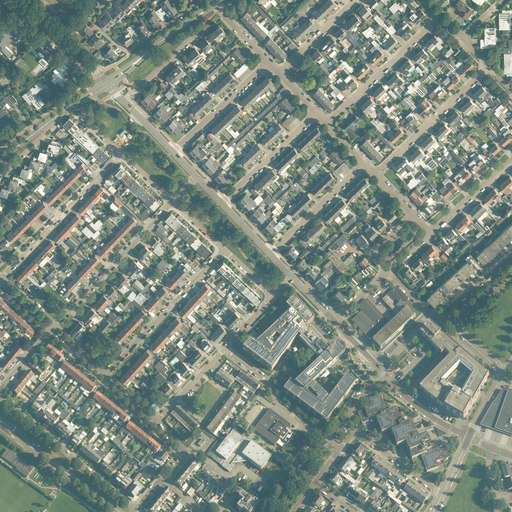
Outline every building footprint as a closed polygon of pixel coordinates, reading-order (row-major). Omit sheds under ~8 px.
[(126,0),(127,0),(124,2),(130,8),(135,4),(130,0),(126,0)] [(163,5),(157,10),(155,11),(157,14),(172,4),(169,0),(163,0),(161,2),(163,5)] [(270,0),(270,1),(277,8),(280,5),(274,0),(270,0)] [(406,0),(405,2),(407,4),(411,9),(421,19),(426,14),(419,8),(416,11),(414,9),(414,6),(410,2),(411,0),(406,0)] [(469,7),(465,4),(461,0),(454,0),(457,3),(454,5),(463,13),(462,14),(467,19),(471,15),(472,13),(473,12),(468,8),(469,7)] [(308,1),(302,7),(305,10),(307,9),(306,7),(310,3),(308,1)] [(125,12),(126,13),(130,8),(124,2),(122,5),(121,4),(119,6),(125,12)] [(321,6),(327,12),(331,8),(326,2),(321,6)] [(395,2),(389,8),(393,13),(395,11),(398,9),(398,8),(400,7),(397,4),(395,2)] [(170,15),(177,10),(172,4),(157,14),(158,15),(162,20),(165,18),(163,15),(168,11),(170,15)] [(117,8),(114,10),(121,17),(126,13),(125,12),(119,6),(118,5),(116,7),(117,8)] [(369,17),(372,14),(364,5),(358,11),(364,17),(367,14),(369,17)] [(321,6),(317,10),(322,16),(327,12),(321,6)] [(305,10),(302,7),(295,12),(298,15),(302,11),(303,12),(305,10)] [(160,22),(156,17),(158,15),(157,14),(155,11),(154,9),(151,11),(152,12),(149,14),(151,16),(147,18),(154,26),(156,24),(157,24),(160,22)] [(407,13),(404,15),(410,21),(412,19),(416,23),(421,19),(411,9),(409,11),(411,13),(409,16),(407,13)] [(500,28),(505,28),(509,28),(509,14),(511,13),(511,9),(503,9),(503,13),(500,13),(500,28)] [(117,22),(121,17),(114,10),(112,13),(111,12),(109,14),(115,20),(116,21),(117,22)] [(313,15),(318,20),(322,16),(317,10),(313,15)] [(374,12),(375,12),(382,20),(383,21),(385,19),(378,11),(376,10),(374,12)] [(246,12),(240,17),(244,21),(250,16),(246,12)] [(374,12),(372,15),(374,17),(373,17),(380,25),(383,22),(383,21),(382,20),(375,12),(374,12)] [(111,25),(112,25),(116,21),(115,20),(109,14),(108,13),(103,17),(105,18),(111,24),(110,24),(111,25)] [(142,23),(136,27),(142,35),(148,30),(144,25),(147,23),(140,14),(136,18),(138,21),(140,20),(142,23)] [(363,23),(355,14),(350,19),(355,25),(358,22),(361,25),(363,23)] [(401,22),(399,24),(401,27),(407,32),(411,28),(407,23),(410,21),(404,15),(402,18),(406,22),(403,24),(401,22)] [(254,20),(250,16),(244,21),(248,26),(254,20)] [(105,18),(102,20),(101,19),(99,22),(106,29),(110,24),(111,24),(105,18)] [(314,24),(309,18),(305,22),(310,28),(314,24)] [(355,31),(352,28),(355,25),(350,19),(345,24),(353,32),(355,31)] [(248,26),(252,30),(258,24),(254,20),(248,26)] [(287,25),(289,23),(287,21),(280,27),(284,30),(286,28),(285,27),(287,25)] [(0,33),(0,38),(5,44),(8,40),(7,39),(10,36),(11,37),(12,37),(17,41),(20,37),(18,35),(20,32),(17,28),(15,30),(13,28),(12,29),(11,28),(11,27),(6,22),(2,26),(7,30),(5,32),(3,30),(0,33)] [(87,27),(88,26),(83,22),(77,28),(83,35),(84,34),(87,37),(92,31),(87,27)] [(310,28),(305,22),(301,26),(306,32),(310,28)] [(388,27),(383,22),(380,25),(376,28),(379,31),(383,26),(390,34),(393,32),(388,27)] [(262,29),(258,24),(252,30),(256,34),(262,29)] [(126,29),(131,34),(134,31),(129,26),(126,29)] [(219,41),(225,36),(223,34),(225,32),(219,26),(211,33),(217,39),(219,41)] [(306,32),(301,26),(296,31),(301,36),(306,32)] [(362,32),(367,38),(367,37),(369,35),(374,31),(369,26),(367,28),(362,32)] [(401,27),(397,31),(402,37),(407,32),(401,27)] [(355,46),(349,51),(351,53),(360,44),(352,36),(347,31),(346,32),(341,28),(335,33),(342,40),(346,36),(355,46)] [(491,47),(495,47),(495,43),(495,28),(486,28),(486,42),(481,42),(481,48),(491,47)] [(261,39),(266,33),(262,29),(256,34),(261,39)] [(292,35),(297,40),(301,36),(296,31),(292,35)] [(126,36),(122,39),(127,45),(134,40),(128,32),(125,34),(126,36)] [(352,36),(360,44),(362,42),(363,41),(364,40),(359,35),(359,36),(356,32),(352,36)] [(97,37),(95,34),(89,40),(98,49),(104,42),(100,38),(98,39),(97,37)] [(430,39),(434,44),(440,49),(443,47),(440,44),(444,40),(439,34),(437,37),(435,35),(430,39)] [(397,41),(391,35),(387,39),(393,46),(397,41)] [(270,37),(264,42),(268,47),(274,41),(270,37)] [(337,47),(339,45),(331,37),(326,41),(334,50),(337,47)] [(376,37),(373,39),(378,44),(380,46),(384,50),(386,48),(388,50),(389,50),(391,49),(391,48),(393,46),(387,39),(385,38),(383,40),(381,43),(376,37)] [(200,44),(204,49),(207,51),(212,46),(205,39),(200,44)] [(425,44),(430,48),(434,44),(430,39),(425,44)] [(274,41),(268,47),(272,51),(278,45),(274,41)] [(326,41),(321,46),(325,50),(329,54),(331,57),(336,52),(334,50),(326,41)] [(44,45),(40,42),(33,49),(36,52),(37,51),(44,57),(42,59),(48,64),(52,59),(49,56),(50,56),(49,55),(51,52),(44,45)] [(272,51),(276,55),(282,50),(278,45),(272,51)] [(10,51),(5,46),(1,49),(6,55),(10,51)] [(93,55),(96,57),(100,53),(102,51),(104,49),(102,46),(93,55)] [(102,51),(111,60),(118,54),(113,49),(111,47),(109,49),(106,47),(102,51)] [(342,49),(348,55),(351,53),(349,51),(345,47),(344,47),(342,49)] [(379,50),(377,47),(372,52),(379,59),(384,54),(380,51),(379,49),(379,50)] [(458,47),(454,51),(452,52),(456,55),(461,51),(458,47)] [(200,54),(195,48),(190,53),(197,61),(202,56),(200,54)] [(231,54),(234,58),(235,59),(241,53),(237,48),(231,54)] [(425,60),(427,58),(424,55),(427,53),(432,59),(434,56),(427,49),(425,51),(423,48),(418,53),(424,59),(424,58),(425,60)] [(447,57),(452,52),(454,51),(451,48),(446,52),(447,53),(445,55),(447,57)] [(217,52),(222,58),(225,55),(222,51),(221,52),(219,50),(217,52)] [(286,54),(283,51),(282,50),(276,55),(281,60),(286,54)] [(317,50),(312,55),(319,62),(325,57),(317,50)] [(370,60),(374,64),(379,59),(372,52),(367,56),(369,59),(370,60)] [(190,64),(192,66),(197,61),(190,53),(185,58),(190,64)] [(241,53),(235,59),(240,64),(246,58),(241,53)] [(413,57),(419,63),(424,59),(418,53),(413,57)] [(210,62),(211,64),(213,62),(206,55),(203,57),(209,63),(210,62)] [(438,61),(441,63),(447,57),(445,55),(441,58),(438,61)] [(333,58),(331,60),(337,67),(339,64),(333,58)] [(465,60),(467,62),(464,65),(469,70),(474,65),(467,58),(465,60)] [(341,62),(345,66),(350,71),(351,72),(353,70),(355,72),(356,74),(359,77),(364,72),(358,65),(354,69),(345,59),(341,62)] [(415,66),(409,60),(404,64),(410,71),(415,66)] [(432,67),(434,69),(436,68),(436,67),(439,65),(441,63),(438,61),(437,60),(433,64),(434,65),(432,67)] [(458,66),(452,60),(449,63),(455,69),(457,67),(460,69),(459,70),(464,74),(469,70),(464,65),(462,62),(458,66)] [(365,63),(362,61),(358,65),(364,72),(370,68),(366,64),(365,63)] [(51,75),(54,78),(52,79),(55,83),(58,81),(63,87),(69,83),(63,76),(67,72),(65,69),(67,67),(63,62),(59,65),(53,70),(54,72),(51,75)] [(449,63),(446,65),(453,71),(448,76),(450,78),(451,78),(455,83),(460,78),(456,74),(453,71),(455,69),(449,63)] [(318,66),(327,75),(330,73),(321,64),(318,66)] [(406,75),(410,71),(404,64),(399,69),(406,75)] [(182,76),(185,73),(178,65),(172,71),(178,78),(181,75),(182,76)] [(193,67),(190,69),(194,73),(196,75),(198,72),(193,67)] [(330,73),(327,75),(333,81),(336,78),(332,75),(336,71),(334,69),(330,73)] [(165,77),(172,83),(178,78),(172,71),(165,77)] [(235,78),(230,73),(225,77),(231,82),(235,78)] [(396,82),(398,84),(400,82),(400,83),(403,80),(397,73),(392,77),(396,82)] [(351,76),(348,74),(343,78),(350,86),(356,81),(352,77),(351,76)] [(427,76),(425,74),(419,79),(421,82),(427,76)] [(210,78),(208,75),(201,81),(206,85),(207,84),(205,82),(210,78)] [(445,83),(450,88),(455,83),(451,78),(450,78),(448,76),(443,80),(446,83),(445,83)] [(225,77),(221,81),(226,86),(231,82),(225,77)] [(267,77),(262,81),(268,87),(272,82),(267,77)] [(396,82),(392,77),(387,82),(394,89),(397,86),(396,86),(398,84),(396,82)] [(341,86),(345,91),(350,86),(343,78),(339,83),(341,86)] [(38,108),(45,102),(40,95),(37,97),(34,94),(37,92),(39,90),(43,86),(39,81),(34,85),(36,86),(34,88),(32,86),(29,89),(31,92),(28,95),(25,92),(22,95),(27,100),(30,104),(31,103),(32,103),(33,102),(38,108)] [(206,85),(201,81),(195,87),(197,89),(202,85),(203,87),(206,85)] [(217,85),(222,91),(226,86),(221,81),(217,85)] [(268,87),(262,81),(258,85),(263,91),(268,87)] [(425,94),(428,91),(420,83),(419,84),(417,86),(424,93),(425,94)] [(385,96),(387,94),(385,91),(387,89),(383,84),(378,89),(384,95),(385,96)] [(407,90),(406,92),(408,94),(414,88),(415,88),(410,84),(407,87),(410,89),(408,91),(407,90)] [(212,89),(218,95),(222,91),(217,85),(212,89)] [(260,96),(265,92),(263,91),(258,85),(254,89),(259,95),(260,96)] [(436,87),(438,88),(435,90),(441,97),(446,92),(442,87),(439,85),(436,87)] [(414,88),(421,95),(424,93),(417,86),(415,88),(414,88)] [(482,86),(478,91),(485,98),(487,96),(484,93),(487,91),(482,86)] [(318,88),(312,93),(316,97),(322,92),(318,88)] [(259,95),(254,89),(249,94),(255,99),(259,95)] [(373,93),(377,97),(379,100),(384,95),(378,89),(373,93)] [(388,91),(395,99),(397,96),(393,92),(390,89),(388,91)] [(395,89),(393,92),(397,96),(399,98),(401,96),(395,89)] [(432,97),(436,101),(441,97),(435,90),(433,93),(432,92),(429,94),(432,97)] [(204,92),(202,94),(204,97),(210,102),(214,98),(207,91),(205,93),(204,92)] [(275,95),(277,97),(279,99),(284,95),(280,91),(275,95)] [(485,99),(485,98),(478,91),(473,95),(479,101),(481,99),(483,101),(485,99)] [(141,100),(145,104),(157,93),(156,92),(152,95),(149,92),(140,100),(141,101),(141,100)] [(326,96),(322,92),(316,97),(320,102),(326,96)] [(155,98),(159,94),(157,93),(145,104),(149,108),(149,109),(158,101),(155,98)] [(245,98),(250,103),(255,99),(249,94),(245,98)] [(5,110),(14,103),(8,95),(6,97),(5,96),(2,98),(3,99),(0,102),(0,105),(2,108),(0,109),(0,120),(1,120),(2,119),(6,124),(12,119),(5,110)] [(184,102),(189,98),(186,95),(184,97),(183,98),(182,97),(179,100),(182,103),(184,102)] [(326,96),(320,102),(324,106),(330,101),(326,96)] [(408,104),(416,112),(418,110),(422,115),(427,110),(420,103),(416,106),(407,96),(403,99),(408,104)] [(200,101),(205,106),(210,102),(204,97),(200,101)] [(241,102),(246,107),(250,103),(245,98),(241,102)] [(284,98),(278,103),(283,108),(289,103),(284,98)] [(335,101),(333,98),(330,101),(324,106),(329,110),(335,105),(333,103),(335,101)] [(370,107),(372,108),(374,107),(372,105),(375,102),(371,98),(366,102),(370,107)] [(427,101),(425,98),(420,103),(427,110),(432,105),(429,102),(428,101),(427,101)] [(494,100),(497,103),(493,107),(495,109),(497,107),(501,103),(502,103),(497,98),(494,100)] [(476,106),(470,99),(466,104),(472,110),(473,111),(475,109),(474,108),(476,106)] [(196,105),(201,111),(205,106),(200,101),(196,105)] [(361,107),(366,111),(368,109),(370,111),(368,112),(373,117),(377,114),(372,108),(370,107),(366,102),(361,107)] [(154,113),(158,117),(170,106),(167,104),(164,107),(160,103),(157,106),(159,108),(153,113),(153,114),(154,113)] [(288,113),(294,108),(289,103),(283,108),(288,113)] [(497,107),(495,109),(496,111),(499,114),(502,111),(501,109),(504,106),(501,103),(497,107)] [(389,108),(387,105),(383,108),(388,113),(389,112),(395,107),(393,104),(389,108)] [(465,113),(466,113),(467,114),(472,110),(466,104),(461,108),(465,113)] [(196,115),(201,111),(196,105),(191,109),(196,115)] [(242,111),(237,105),(233,109),(238,115),(242,111)] [(162,123),(170,114),(168,111),(171,108),(170,106),(158,117),(162,122),(161,122),(162,123)] [(381,106),(377,109),(379,111),(377,114),(379,117),(382,119),(385,122),(384,120),(382,119),(387,115),(388,113),(383,108),(381,106)] [(396,106),(395,107),(389,112),(399,123),(401,121),(404,123),(403,123),(404,125),(408,128),(411,125),(411,126),(413,124),(413,123),(409,119),(406,116),(401,121),(392,111),(397,107),(396,106)] [(489,115),(495,109),(493,107),(491,108),(490,107),(485,111),(489,115)] [(233,109),(228,113),(233,119),(238,115),(233,109)] [(408,114),(411,117),(409,119),(413,123),(418,119),(414,114),(413,114),(411,111),(408,114)] [(457,111),(452,115),(459,122),(460,124),(463,122),(461,120),(463,118),(461,115),(457,111)] [(483,113),(484,115),(480,119),(482,121),(489,115),(485,111),(483,113)] [(389,112),(388,113),(387,115),(396,125),(392,129),(399,137),(404,132),(400,127),(399,127),(397,125),(399,123),(389,112)] [(228,113),(224,118),(229,123),(233,119),(228,113)] [(351,127),(359,119),(354,113),(342,125),(355,138),(358,134),(351,127)] [(452,124),(454,127),(459,122),(452,115),(447,120),(452,124)] [(509,125),(501,115),(498,118),(507,127),(509,125)] [(62,124),(66,127),(66,128),(63,131),(60,128),(58,131),(62,135),(68,129),(74,122),(71,120),(71,121),(68,118),(69,118),(69,117),(62,124)] [(254,119),(252,121),(247,125),(249,128),(256,121),(252,117),(252,118),(254,119)] [(374,118),(371,121),(376,126),(375,125),(382,119),(379,117),(375,120),(374,118)] [(466,117),(463,119),(469,125),(470,124),(472,126),(473,125),(471,122),(466,117)] [(471,122),(473,125),(474,125),(476,127),(482,121),(480,119),(478,117),(474,120),(471,122)] [(167,126),(171,131),(181,120),(180,119),(177,121),(174,118),(166,127),(167,126)] [(227,129),(231,125),(229,123),(224,118),(220,122),(225,127),(227,129)] [(385,130),(381,125),(385,122),(382,119),(375,125),(376,126),(377,128),(378,128),(382,132),(385,130)] [(182,122),(181,120),(171,131),(175,135),(174,135),(174,136),(183,127),(180,124),(182,122)] [(68,129),(73,134),(78,128),(76,125),(76,124),(74,122),(68,129)] [(225,127),(220,122),(215,126),(220,131),(221,131),(225,127)] [(274,124),(272,126),(274,128),(279,133),(283,129),(278,123),(276,126),(274,124)] [(449,128),(445,124),(440,128),(445,133),(449,128)] [(249,131),(253,136),(255,138),(257,136),(253,131),(257,127),(255,125),(249,131)] [(211,130),(216,135),(218,133),(220,136),(223,133),(221,131),(220,131),(215,126),(211,130)] [(321,132),(316,127),(311,131),(316,136),(321,132)] [(490,127),(487,130),(489,131),(495,138),(497,136),(490,127)] [(72,139),(75,142),(78,138),(84,132),(82,130),(81,130),(78,128),(73,134),(72,135),(74,137),(72,139)] [(274,128),(270,132),(275,137),(279,133),(274,128)] [(378,136),(380,134),(382,132),(378,128),(377,128),(374,131),(378,136)] [(445,133),(440,128),(435,133),(440,137),(438,139),(440,140),(443,137),(444,138),(447,135),(444,133),(445,133)] [(508,128),(505,130),(503,133),(505,135),(510,140),(511,137),(511,132),(510,131),(508,128)] [(389,137),(394,142),(399,137),(392,129),(387,134),(390,137),(389,137)] [(235,137),(237,140),(241,135),(239,133),(236,130),(234,132),(235,133),(232,135),(235,137)] [(267,134),(265,130),(262,133),(270,141),(275,137),(270,132),(267,134)] [(62,135),(58,131),(55,133),(63,140),(65,138),(62,135)] [(249,131),(243,137),(245,139),(249,136),(251,138),(253,136),(249,131)] [(311,141),(316,136),(311,131),(307,136),(311,141)] [(78,138),(83,143),(89,137),(86,134),(84,132),(78,138)] [(262,133),(259,135),(262,138),(261,140),(266,145),(270,141),(262,133)] [(500,140),(504,145),(510,140),(505,135),(503,133),(500,135),(498,137),(500,140)] [(455,136),(460,142),(463,139),(458,134),(455,136)] [(436,139),(431,135),(427,139),(433,146),(437,143),(442,147),(443,146),(446,149),(447,148),(446,147),(440,140),(438,142),(436,140),(436,139)] [(302,140),(307,145),(311,141),(307,136),(302,140)] [(89,137),(83,143),(88,148),(94,141),(92,139),(92,140),(89,137)] [(220,143),(214,137),(210,140),(214,144),(212,146),(214,148),(220,143)] [(361,144),(365,149),(371,143),(367,139),(366,139),(361,144)] [(422,144),(429,151),(433,146),(427,139),(422,144)] [(55,156),(56,152),(54,152),(56,145),(62,147),(63,146),(59,142),(54,140),(53,143),(49,142),(46,149),(52,151),(51,155),(55,156)] [(297,145),(302,150),(307,145),(302,140),(297,145)] [(88,148),(93,153),(99,147),(96,144),(96,143),(94,141),(88,148)] [(238,141),(236,143),(234,145),(238,150),(243,145),(241,143),(238,141)] [(493,146),(491,148),(495,153),(500,148),(496,143),(496,144),(493,141),(491,143),(493,146)] [(235,142),(232,144),(226,149),(227,151),(234,145),(236,143),(235,142)] [(255,142),(251,145),(253,148),(258,153),(262,149),(257,143),(257,144),(255,142)] [(328,144),(326,146),(330,150),(334,146),(331,143),(330,142),(328,144)] [(189,152),(190,151),(194,155),(202,147),(198,143),(189,151),(189,152)] [(365,149),(369,153),(375,147),(371,143),(365,149)] [(234,145),(227,151),(230,154),(231,154),(230,154),(233,151),(233,150),(234,149),(240,156),(238,158),(245,165),(249,161),(244,156),(243,155),(238,150),(234,145)] [(486,153),(490,158),(495,153),(491,148),(488,145),(483,150),(486,153)] [(208,150),(204,146),(202,147),(194,155),(198,159),(197,160),(198,160),(208,150)] [(102,149),(99,147),(93,153),(98,158),(104,151),(102,149)] [(369,153),(373,157),(379,152),(375,147),(369,153)] [(417,150),(415,152),(421,158),(425,154),(424,153),(424,152),(422,150),(420,148),(419,148),(419,147),(416,149),(417,150)] [(249,152),(254,157),(258,153),(253,148),(249,152)] [(298,153),(294,148),(289,152),(294,157),(298,153)] [(45,165),(47,161),(45,161),(47,154),(51,155),(52,151),(46,149),(45,149),(44,152),(40,151),(38,158),(43,160),(42,164),(45,165)] [(328,155),(333,160),(339,154),(334,149),(328,155)] [(450,152),(448,154),(451,157),(453,155),(460,164),(461,164),(464,161),(460,157),(458,155),(456,153),(453,149),(451,152),(450,152)] [(106,154),(107,153),(104,151),(98,158),(104,162),(110,156),(109,155),(109,156),(106,154)] [(244,156),(249,161),(254,157),(249,152),(246,154),(245,153),(243,155),(244,156)] [(294,157),(289,152),(284,157),(289,162),(294,157)] [(383,156),(379,152),(373,157),(377,162),(383,156)] [(415,152),(410,157),(412,159),(411,160),(414,164),(416,163),(418,165),(420,163),(425,168),(427,165),(426,164),(421,158),(415,152)] [(470,155),(474,158),(480,166),(486,161),(481,156),(479,154),(477,155),(474,152),(470,155)] [(338,164),(344,159),(339,154),(333,160),(338,164)] [(202,165),(203,164),(207,168),(216,159),(211,155),(202,164),(202,165)] [(436,157),(434,159),(438,163),(439,163),(441,161),(444,158),(442,155),(440,157),(441,158),(439,160),(436,157)] [(224,169),(235,159),(232,156),(226,162),(227,162),(222,167),(224,169)] [(37,173),(40,165),(42,164),(43,160),(38,158),(36,157),(35,160),(31,159),(29,166),(34,168),(33,172),(37,173)] [(280,161),(284,166),(289,162),(284,157),(280,161)] [(310,161),(313,165),(315,163),(310,157),(307,159),(309,161),(310,161)] [(432,158),(426,164),(427,165),(431,170),(437,164),(432,158)] [(471,166),(475,170),(480,166),(474,158),(469,163),(471,166)] [(87,160),(85,162),(86,164),(94,171),(96,169),(92,165),(91,165),(88,162),(89,161),(87,159),(87,160)] [(210,173),(219,165),(216,162),(217,160),(216,159),(207,168),(211,172),(210,173)] [(404,161),(401,163),(406,168),(410,172),(411,174),(416,169),(413,166),(414,164),(411,160),(409,162),(406,159),(405,159),(403,160),(404,161)] [(275,166),(280,170),(284,166),(280,161),(275,166)] [(77,168),(71,162),(69,163),(80,174),(85,169),(81,164),(77,168)] [(70,169),(72,167),(75,170),(70,176),(74,180),(80,174),(69,163),(69,164),(67,166),(70,169)] [(399,165),(396,167),(397,168),(405,177),(409,173),(410,172),(406,168),(401,163),(399,165)] [(113,172),(118,176),(125,170),(120,165),(113,172)] [(313,165),(311,167),(309,169),(312,173),(317,169),(313,165)] [(34,168),(29,166),(27,166),(26,169),(22,168),(20,175),(27,177),(29,171),(33,172),(34,168)] [(465,167),(459,171),(466,179),(471,174),(465,167)] [(60,178),(61,179),(68,186),(74,180),(70,176),(69,176),(65,181),(61,177),(62,176),(54,169),(52,171),(56,174),(60,178)] [(215,178),(215,177),(219,181),(227,174),(223,169),(214,177),(215,178)] [(272,169),(267,173),(273,179),(277,175),(272,169)] [(115,180),(118,182),(121,179),(124,181),(130,175),(125,170),(118,176),(115,180)] [(452,182),(450,180),(448,177),(450,175),(446,170),(443,173),(446,178),(442,181),(445,184),(451,192),(457,187),(452,182)] [(457,174),(454,176),(457,179),(456,179),(457,180),(461,183),(466,179),(459,171),(458,171),(457,172),(457,174)] [(422,172),(416,178),(419,182),(424,177),(425,176),(422,172)] [(273,179),(267,173),(263,177),(269,183),(273,179)] [(334,177),(329,173),(325,177),(329,182),(334,177)] [(232,178),(228,175),(227,174),(219,181),(223,186),(223,187),(232,178)] [(127,184),(124,188),(126,189),(135,179),(130,175),(124,181),(127,184)] [(14,180),(10,178),(8,186),(14,187),(12,191),(16,193),(18,189),(16,188),(18,182),(21,183),(24,186),(26,182),(23,179),(20,178),(15,177),(14,180)] [(105,181),(106,182),(110,186),(110,185),(114,182),(108,177),(105,181)] [(265,189),(270,184),(269,183),(263,177),(259,181),(264,187),(265,189)] [(329,182),(325,177),(320,181),(325,186),(329,182)] [(418,183),(421,185),(427,179),(425,177),(419,182),(418,183)] [(368,182),(364,178),(359,182),(364,187),(368,182)] [(410,181),(407,184),(411,189),(416,185),(418,183),(419,182),(416,178),(415,179),(412,182),(410,181)] [(62,192),(68,186),(61,179),(59,181),(62,184),(58,188),(62,192)] [(133,192),(134,191),(140,185),(140,184),(135,179),(126,189),(128,192),(130,190),(133,192)] [(283,186),(281,188),(283,190),(288,185),(282,179),(279,181),(283,186)] [(429,179),(428,180),(431,183),(435,188),(436,189),(438,186),(433,181),(432,182),(429,179)] [(46,186),(42,181),(40,183),(42,184),(44,187),(48,190),(50,189),(46,185),(46,186)] [(254,186),(260,192),(264,187),(259,181),(254,186)] [(320,181),(315,186),(320,191),(325,186),(320,181)] [(500,186),(507,193),(511,188),(505,181),(500,186)] [(364,187),(359,182),(355,186),(359,191),(364,187)] [(140,184),(140,185),(134,191),(139,196),(145,189),(140,184)] [(442,192),(446,196),(451,192),(445,184),(440,189),(442,192)] [(12,191),(14,187),(8,186),(6,185),(5,188),(1,187),(0,191),(0,194),(5,196),(4,197),(6,197),(9,190),(12,191)] [(41,197),(44,195),(36,186),(33,189),(41,197)] [(100,186),(95,192),(99,196),(101,198),(103,201),(109,195),(107,193),(107,192),(100,186)] [(311,190),(315,195),(320,191),(315,186),(311,190)] [(355,186),(350,191),(354,196),(359,191),(355,186)] [(419,194),(421,192),(417,187),(410,194),(414,199),(419,194)] [(57,188),(52,194),(56,198),(62,192),(58,188),(57,188)] [(489,193),(496,201),(501,196),(499,193),(494,188),(489,193)] [(30,201),(34,205),(41,197),(33,189),(30,193),(35,198),(33,199),(32,199),(30,201)] [(138,199),(140,197),(144,200),(150,194),(145,189),(139,196),(137,198),(138,199)] [(345,195),(350,200),(354,196),(350,191),(345,195)] [(427,196),(422,191),(421,192),(419,194),(414,199),(419,204),(427,196)] [(99,196),(95,192),(89,198),(93,202),(99,196)] [(238,202),(242,206),(250,198),(246,193),(237,202),(238,202)] [(497,201),(496,201),(489,193),(484,198),(487,201),(485,203),(487,205),(489,203),(491,205),(494,203),(495,203),(497,201)] [(46,200),(50,204),(56,198),(52,194),(46,200)] [(144,200),(147,203),(145,205),(147,207),(155,199),(150,194),(144,200)] [(312,198),(307,194),(303,198),(307,203),(312,198)] [(270,202),(273,200),(275,202),(275,201),(276,200),(274,198),(273,196),(271,198),(268,195),(263,199),(265,201),(268,204),(270,202)] [(502,197),(511,207),(511,202),(509,199),(505,195),(502,197)] [(27,200),(26,201),(32,207),(34,205),(30,201),(26,196),(25,198),(27,200)] [(112,208),(115,211),(122,203),(115,196),(110,200),(115,205),(112,208)] [(369,201),(372,205),(377,200),(373,196),(369,201)] [(261,197),(255,202),(250,198),(242,206),(246,210),(246,211),(251,207),(252,209),(257,204),(263,199),(261,197)] [(94,210),(93,210),(89,207),(93,202),(89,198),(83,204),(92,213),(95,216),(98,218),(100,216),(94,210)] [(302,207),(307,203),(303,198),(298,202),(302,207)] [(160,203),(155,199),(147,207),(149,208),(151,206),(154,210),(161,203),(160,203)] [(345,211),(346,209),(344,206),(346,204),(342,199),(337,203),(345,211)] [(372,205),(375,207),(381,201),(379,199),(378,199),(377,200),(372,205)] [(272,211),(274,214),(275,212),(281,207),(275,201),(275,202),(273,203),(276,207),(272,211)] [(428,214),(436,207),(430,201),(423,208),(428,214)] [(47,207),(43,202),(37,208),(42,212),(47,207)] [(296,204),(294,203),(292,205),(291,205),(298,212),(302,207),(298,202),(296,204)] [(495,213),(487,205),(485,203),(483,205),(480,202),(475,207),(482,214),(485,217),(489,212),(497,221),(500,218),(495,213)] [(125,216),(130,211),(122,203),(117,209),(125,216)] [(339,211),(342,214),(345,211),(337,203),(333,207),(337,212),(339,211)] [(78,210),(82,214),(86,210),(90,215),(93,218),(95,216),(92,213),(83,204),(78,210)] [(289,211),(293,216),(298,212),(291,205),(292,205),(290,204),(289,206),(290,207),(287,209),(289,211)] [(366,211),(369,214),(373,210),(377,214),(379,212),(374,208),(375,207),(372,205),(369,207),(367,209),(366,211)] [(13,209),(10,206),(5,210),(9,214),(13,209)] [(250,215),(251,215),(255,219),(263,211),(259,207),(250,215)] [(333,207),(328,212),(332,217),(334,219),(338,215),(336,213),(337,212),(333,207)] [(475,216),(477,219),(482,214),(475,207),(470,212),(475,216)] [(36,218),(42,212),(37,208),(31,214),(36,218)] [(391,220),(396,215),(391,210),(389,208),(386,210),(387,211),(384,214),(391,220)] [(145,209),(141,214),(146,218),(146,219),(149,216),(151,214),(147,211),(145,209)] [(271,212),(268,209),(264,213),(263,211),(255,219),(259,223),(258,224),(259,224),(271,212)] [(138,211),(137,212),(135,210),(134,211),(143,220),(146,218),(141,214),(138,211)] [(323,216),(328,221),(332,217),(328,212),(323,216)] [(174,215),(171,213),(164,219),(167,222),(164,226),(162,228),(159,225),(156,228),(157,229),(162,233),(164,231),(168,226),(176,218),(174,215)] [(30,224),(35,219),(31,214),(25,220),(30,224)] [(81,219),(76,214),(71,220),(75,224),(81,219)] [(363,214),(360,217),(366,223),(369,220),(363,214)] [(386,224),(378,215),(374,218),(377,221),(375,223),(381,230),(386,224)] [(473,223),(466,215),(461,220),(466,225),(468,228),(471,225),(473,223)] [(132,217),(127,222),(131,227),(136,221),(132,217)] [(346,222),(348,224),(350,226),(355,221),(351,217),(346,222)] [(168,226),(173,231),(175,229),(181,223),(181,222),(176,218),(168,226)] [(275,224),(277,222),(273,218),(262,228),(263,229),(263,228),(267,232),(275,224)] [(479,219),(476,222),(485,231),(487,229),(483,225),(484,224),(479,219)] [(29,224),(25,220),(19,226),(24,230),(29,224)] [(75,224),(71,220),(65,226),(69,230),(75,224)] [(325,226),(320,220),(315,224),(321,230),(325,226)] [(456,225),(463,232),(468,228),(466,225),(461,220),(456,225)] [(92,221),(89,224),(96,231),(97,229),(103,223),(101,221),(96,226),(92,221)] [(275,224),(267,232),(271,236),(271,237),(283,226),(278,221),(277,222),(275,224)] [(125,233),(125,232),(131,227),(127,222),(121,229),(125,233)] [(175,235),(177,237),(178,236),(180,234),(186,227),(181,222),(181,223),(175,229),(177,231),(175,235)] [(345,223),(344,225),(342,227),(345,231),(350,226),(348,224),(346,222),(345,223)] [(485,231),(476,222),(474,224),(483,233),(485,231)] [(91,236),(96,231),(89,224),(88,223),(83,228),(81,225),(79,228),(82,231),(86,234),(89,237),(91,235),(91,236)] [(346,230),(349,233),(356,226),(354,223),(346,230)] [(315,224),(311,228),(317,234),(321,230),(315,224)] [(19,226),(13,232),(18,236),(24,230),(19,226)] [(65,226),(59,232),(64,237),(69,230),(65,226)] [(186,227),(180,234),(178,236),(181,238),(182,236),(185,239),(191,232),(186,227)] [(372,239),(378,233),(372,227),(366,232),(372,239)] [(511,233),(507,227),(503,230),(511,239),(511,237),(511,233)] [(307,232),(312,238),(317,234),(311,228),(307,232)] [(94,238),(100,232),(97,229),(96,231),(91,236),(94,238)] [(114,230),(112,232),(115,235),(119,239),(125,233),(121,229),(120,229),(117,233),(114,230)] [(169,235),(164,231),(162,233),(157,229),(155,231),(163,239),(164,240),(167,237),(169,235)] [(454,236),(457,239),(459,238),(462,241),(465,239),(458,231),(457,233),(452,229),(447,234),(452,239),(454,236)] [(507,242),(511,239),(503,230),(500,234),(507,242)] [(12,242),(18,236),(13,232),(6,240),(10,244),(12,242)] [(54,238),(58,242),(64,237),(59,232),(54,238)] [(185,243),(188,246),(190,243),(196,237),(191,232),(185,239),(188,241),(185,243)] [(312,243),(315,240),(312,238),(307,232),(302,236),(308,242),(310,240),(312,243)] [(463,236),(468,241),(470,244),(471,244),(473,242),(465,233),(463,236)] [(86,234),(80,240),(83,244),(84,243),(89,237),(86,234)] [(354,238),(351,238),(350,240),(356,246),(359,243),(360,244),(359,244),(360,245),(361,245),(363,247),(368,242),(361,234),(356,240),(354,238)] [(497,237),(504,245),(507,242),(500,234),(497,237)] [(119,239),(115,235),(109,241),(113,245),(119,239)] [(161,244),(164,246),(166,244),(162,240),(160,242),(159,241),(160,239),(157,237),(156,238),(154,236),(149,242),(154,246),(155,247),(153,250),(159,256),(161,253),(159,251),(162,248),(159,246),(161,244)] [(201,241),(196,237),(190,243),(195,248),(201,241)] [(493,240),(501,248),(504,245),(497,237),(493,240)] [(77,245),(69,238),(67,240),(73,246),(75,248),(77,245)] [(304,248),(304,247),(307,249),(309,247),(301,238),(298,241),(304,248)] [(438,243),(445,251),(453,244),(450,241),(448,242),(443,238),(438,243)] [(73,246),(67,240),(65,243),(71,248),(73,246)] [(490,243),(497,251),(501,248),(493,240),(490,243)] [(51,241),(45,247),(50,251),(55,245),(51,241)] [(102,242),(100,244),(103,247),(107,251),(113,245),(109,241),(105,245),(102,242)] [(196,254),(198,256),(207,246),(201,241),(195,248),(198,251),(196,254)] [(455,247),(461,253),(470,244),(468,241),(461,248),(458,244),(455,247)] [(490,243),(487,246),(494,254),(497,251),(490,243)] [(150,250),(145,246),(141,251),(148,258),(150,259),(151,258),(150,256),(150,255),(148,253),(150,250)] [(209,248),(207,246),(198,256),(200,258),(202,255),(206,258),(212,251),(209,248)] [(286,253),(292,259),(297,254),(294,251),(295,249),(293,246),(291,248),(286,253)] [(432,246),(427,250),(434,258),(439,253),(436,250),(437,250),(432,246)] [(483,249),(491,257),(494,254),(487,246),(483,249)] [(50,251),(45,247),(39,253),(44,257),(48,253),(57,262),(59,260),(53,254),(50,251)] [(102,257),(107,251),(103,247),(98,253),(102,257)] [(312,250),(309,247),(307,249),(303,253),(305,256),(312,250)] [(77,250),(78,250),(83,256),(86,258),(88,256),(84,252),(83,253),(79,249),(77,250)] [(483,249),(480,252),(487,260),(491,257),(483,249)] [(422,255),(429,262),(434,258),(427,250),(422,255)] [(136,256),(140,259),(142,261),(140,263),(144,266),(146,268),(148,266),(144,262),(148,258),(141,251),(136,256)] [(175,252),(169,259),(171,261),(175,257),(177,259),(180,257),(179,255),(175,252)] [(328,257),(330,259),(333,262),(335,264),(341,271),(348,264),(355,258),(351,254),(343,261),(334,252),(333,253),(332,253),(328,257)] [(479,258),(484,263),(487,260),(480,252),(477,255),(475,254),(474,255),(478,260),(479,258)] [(39,253),(34,259),(47,272),(49,270),(44,264),(43,265),(39,262),(44,257),(39,253)] [(443,253),(440,256),(448,264),(451,261),(445,254),(445,255),(443,253)] [(447,253),(445,254),(451,261),(453,259),(447,253)] [(472,255),(470,257),(475,261),(478,265),(480,264),(472,255)] [(95,256),(89,261),(94,265),(99,260),(95,256)] [(356,264),(359,267),(361,269),(368,262),(363,257),(359,262),(356,264)] [(475,261),(470,257),(467,260),(475,268),(478,265),(475,261)] [(157,266),(160,268),(164,264),(166,261),(162,258),(156,265),(157,266)] [(303,267),(305,269),(309,266),(307,264),(302,258),(297,264),(301,269),(303,267)] [(348,264),(350,266),(352,264),(353,265),(358,261),(355,258),(348,264)] [(33,269),(38,263),(34,259),(28,265),(32,269),(33,269)] [(187,261),(194,268),(197,266),(192,262),(189,259),(187,261)] [(326,269),(333,262),(330,259),(326,262),(323,266),(326,269)] [(426,267),(418,259),(413,264),(417,269),(420,266),(423,269),(426,267)] [(132,264),(130,265),(138,273),(142,277),(144,274),(140,270),(144,266),(140,263),(138,260),(136,262),(134,260),(131,263),(132,264)] [(475,268),(467,260),(464,263),(471,271),(475,268)] [(88,272),(88,271),(94,265),(89,261),(84,267),(83,267),(88,272)] [(217,268),(221,271),(222,272),(228,266),(223,262),(223,261),(217,268)] [(73,273),(72,272),(74,270),(70,267),(66,262),(64,265),(71,272),(68,275),(69,277),(73,273)] [(189,269),(191,266),(186,262),(182,267),(179,264),(177,266),(180,269),(185,274),(189,269)] [(321,290),(328,283),(326,282),(328,280),(324,275),(332,267),(335,264),(333,262),(325,270),(318,276),(320,278),(315,283),(321,290)] [(368,262),(361,269),(363,272),(366,274),(373,267),(368,262)] [(430,262),(427,264),(430,268),(434,272),(436,274),(439,272),(430,262)] [(471,271),(464,263),(460,266),(468,274),(471,271)] [(29,275),(33,271),(32,270),(32,269),(28,265),(22,271),(28,277),(34,283),(40,289),(46,283),(40,277),(39,279),(42,282),(40,285),(32,277),(31,277),(29,275)] [(127,267),(125,270),(133,277),(138,273),(130,265),(128,267),(127,267)] [(226,277),(224,279),(225,280),(233,271),(228,266),(222,272),(226,277)] [(311,279),(314,275),(320,270),(315,268),(313,267),(311,268),(309,266),(306,269),(308,271),(305,273),(311,279)] [(460,266),(457,269),(465,277),(468,274),(460,266)] [(78,274),(82,278),(88,272),(83,267),(83,268),(78,274)] [(55,274),(58,271),(55,268),(49,274),(52,277),(54,275),(55,274)] [(162,271),(160,268),(157,271),(154,275),(155,275),(154,275),(159,279),(159,280),(162,277),(159,274),(162,271)] [(404,272),(411,280),(413,278),(414,278),(417,276),(414,273),(409,268),(404,272)] [(180,279),(181,278),(185,274),(180,269),(176,273),(175,274),(180,279)] [(457,269),(454,272),(461,281),(465,277),(457,269)] [(22,271),(16,277),(21,281),(23,278),(25,280),(28,277),(22,271)] [(225,280),(229,284),(231,281),(232,282),(238,276),(233,271),(225,280)] [(424,280),(426,282),(430,278),(429,277),(427,279),(426,278),(426,277),(420,271),(418,274),(420,275),(422,278),(424,280)] [(449,274),(451,275),(458,284),(461,281),(454,272),(453,271),(449,274)] [(78,274),(76,275),(72,279),(72,280),(76,284),(82,278),(78,274)] [(122,274),(118,278),(125,284),(127,282),(126,281),(128,278),(122,274)] [(175,274),(171,279),(176,284),(180,279),(175,274)] [(49,280),(47,282),(49,284),(52,281),(56,277),(54,275),(52,277),(49,280)] [(159,279),(154,275),(148,282),(150,284),(155,279),(157,281),(159,279)] [(451,275),(447,278),(455,287),(458,284),(451,275)] [(236,285),(232,289),(233,290),(242,280),(238,276),(232,282),(236,285)] [(32,290),(36,293),(40,289),(34,283),(28,277),(25,280),(23,278),(21,281),(25,285),(23,286),(25,288),(26,286),(31,291),(32,290)] [(168,277),(166,279),(168,281),(166,283),(172,288),(176,284),(171,279),(170,279),(168,277)] [(344,279),(352,287),(355,285),(350,279),(349,280),(346,277),(344,279)] [(125,288),(127,286),(125,284),(118,278),(114,283),(119,287),(122,285),(125,288)] [(206,280),(210,283),(216,289),(218,287),(212,282),(213,282),(208,278),(206,280)] [(447,278),(444,282),(451,290),(455,287),(447,278)] [(136,279),(134,282),(142,289),(144,287),(136,279)] [(442,279),(438,282),(441,285),(448,293),(451,290),(444,282),(442,279)] [(66,283),(64,284),(66,286),(70,290),(76,284),(72,280),(67,284),(66,283)] [(233,290),(237,294),(241,290),(247,284),(242,280),(233,290)] [(417,287),(420,289),(426,282),(424,280),(417,287)] [(60,284),(61,285),(57,288),(65,296),(70,290),(66,286),(64,284),(62,282),(60,284)] [(142,289),(134,282),(132,284),(140,291),(142,289)] [(205,284),(201,288),(207,294),(211,289),(205,284)] [(252,289),(247,284),(241,290),(246,295),(252,289)] [(448,293),(441,285),(437,288),(445,296),(448,293)] [(117,290),(111,286),(107,291),(112,296),(115,299),(117,296),(114,293),(117,290)] [(163,287),(158,291),(164,296),(168,292),(163,287)] [(159,301),(160,301),(164,296),(158,291),(155,288),(152,290),(156,294),(154,296),(159,301)] [(207,298),(209,296),(206,294),(207,294),(201,288),(196,293),(202,298),(204,296),(207,298)] [(344,295),(347,292),(344,288),(340,291),(338,290),(334,294),(334,293),(332,295),(335,297),(337,299),(336,299),(336,300),(337,299),(338,301),(344,296),(344,295)] [(358,308),(362,312),(353,320),(365,333),(366,333),(373,341),(372,341),(382,351),(388,344),(387,344),(400,331),(401,332),(408,325),(414,319),(415,319),(419,315),(408,304),(407,305),(405,303),(407,301),(401,294),(396,288),(383,301),(397,316),(389,324),(367,300),(358,308)] [(434,291),(442,299),(445,296),(437,288),(434,291)] [(246,295),(250,299),(257,293),(252,289),(246,295)] [(127,296),(130,299),(128,301),(130,302),(131,301),(133,298),(137,295),(132,291),(127,296)] [(434,291),(431,294),(438,302),(442,299),(434,291)] [(140,292),(137,295),(133,298),(147,311),(149,309),(150,310),(155,306),(149,301),(145,305),(142,303),(147,298),(142,294),(140,292)] [(196,293),(192,298),(197,303),(202,299),(202,298),(196,293)] [(261,297),(257,293),(250,299),(255,303),(255,304),(261,297)] [(151,294),(147,298),(149,301),(155,306),(159,301),(154,296),(153,296),(153,297),(151,294)] [(435,305),(438,302),(431,294),(427,297),(435,305)] [(107,308),(109,305),(106,302),(109,300),(103,295),(99,300),(106,306),(107,308)] [(135,312),(137,313),(143,318),(147,314),(145,312),(147,311),(133,298),(131,301),(138,307),(137,308),(138,309),(135,312)] [(201,306),(197,303),(192,298),(187,303),(193,308),(195,309),(196,308),(197,310),(201,306)] [(312,385),(322,375),(323,375),(323,374),(345,354),(337,345),(330,351),(310,330),(309,331),(306,327),(314,320),(294,299),(285,307),(290,312),(290,313),(288,311),(257,341),(258,343),(256,345),(249,340),(242,349),(271,371),(298,336),(299,337),(296,341),(318,363),(294,385),(290,382),(283,391),(325,423),(356,383),(346,376),(329,399),(328,399),(328,398),(315,384),(313,386),(312,385)] [(101,311),(106,306),(99,300),(94,305),(100,310),(101,311)] [(224,303),(231,310),(227,314),(229,317),(235,322),(240,316),(234,311),(236,310),(226,300),(224,303)] [(0,309),(0,310),(4,313),(6,312),(10,308),(4,302),(0,305),(0,309)] [(124,309),(125,307),(124,306),(119,302),(117,305),(123,310),(124,309)] [(188,313),(193,308),(187,303),(183,308),(188,313)] [(117,305),(114,307),(120,313),(123,310),(117,305)] [(220,308),(220,307),(221,307),(218,305),(214,310),(209,314),(212,317),(214,315),(216,312),(218,310),(220,308)] [(238,306),(237,305),(235,307),(243,315),(246,312),(241,308),(241,309),(238,305),(238,306)] [(12,317),(11,319),(16,313),(10,308),(6,312),(7,312),(12,317)] [(91,308),(87,313),(92,318),(97,313),(91,308)] [(197,321),(188,313),(183,308),(178,312),(184,318),(186,315),(194,323),(191,327),(196,332),(197,332),(200,329),(203,326),(202,326),(200,324),(197,321)] [(221,322),(222,320),(218,315),(223,310),(220,308),(218,310),(216,312),(214,315),(221,322)] [(110,315),(106,319),(107,319),(111,323),(115,319),(117,317),(110,310),(108,313),(110,315)] [(11,319),(12,321),(14,319),(18,323),(19,323),(23,319),(16,313),(11,319)] [(87,323),(92,318),(87,313),(82,318),(87,323)] [(138,323),(143,318),(137,313),(133,318),(138,323)] [(211,318),(218,325),(221,322),(214,315),(212,317),(211,318)] [(424,316),(422,319),(428,324),(430,320),(424,316)] [(181,331),(181,330),(178,327),(182,323),(176,317),(172,322),(181,331)] [(224,322),(230,327),(235,322),(229,317),(224,322)] [(128,319),(126,321),(128,323),(133,328),(138,323),(133,318),(131,321),(128,319)] [(19,323),(19,324),(25,329),(29,325),(23,319),(19,323)] [(111,323),(107,319),(100,326),(105,330),(106,328),(109,325),(111,323)] [(82,334),(85,331),(82,329),(85,326),(79,321),(74,326),(80,331),(82,334)] [(124,324),(126,326),(124,328),(123,328),(129,333),(133,328),(128,323),(126,321),(124,324)] [(176,329),(179,332),(181,331),(172,322),(168,327),(173,332),(176,329)] [(31,335),(35,330),(29,325),(25,329),(31,335)] [(226,330),(221,325),(216,331),(221,336),(224,333),(224,332),(226,330)] [(80,331),(74,326),(70,332),(75,336),(80,331)] [(96,331),(94,333),(97,335),(98,336),(99,337),(105,330),(100,326),(96,331)] [(218,339),(221,336),(216,331),(213,333),(208,329),(207,330),(203,326),(200,329),(207,336),(209,334),(211,336),(216,341),(218,339)] [(163,332),(169,337),(173,332),(168,327),(163,332)] [(94,333),(92,330),(90,328),(88,330),(93,335),(93,334),(97,338),(98,336),(97,335),(94,333)] [(123,328),(119,333),(124,338),(129,333),(123,328)] [(190,339),(191,339),(196,333),(192,329),(190,331),(191,333),(188,337),(190,339)] [(200,329),(197,332),(203,338),(201,340),(203,341),(200,344),(207,351),(212,345),(207,340),(205,338),(207,336),(200,329)] [(458,417),(460,418),(463,420),(464,420),(489,376),(436,330),(430,337),(448,354),(454,360),(423,391),(431,398),(439,405),(448,410),(451,412),(451,413),(454,415),(455,416),(458,417)] [(164,342),(169,337),(163,332),(159,337),(164,342)] [(115,337),(120,342),(124,338),(119,333),(115,337)] [(159,337),(154,342),(160,347),(164,342),(159,337)] [(88,339),(83,344),(88,348),(93,343),(88,339)] [(150,346),(156,351),(160,347),(154,342),(150,346)] [(22,347),(18,343),(12,349),(17,353),(22,347)] [(44,352),(49,355),(49,356),(54,350),(49,346),(44,352)] [(194,350),(192,353),(199,360),(204,354),(196,347),(193,349),(194,350)] [(12,349),(9,354),(7,356),(11,360),(17,353),(12,349)] [(45,360),(50,364),(58,353),(54,350),(49,356),(49,355),(45,360)] [(152,355),(147,350),(142,354),(148,359),(152,355)] [(188,357),(180,350),(177,353),(187,362),(189,360),(194,365),(199,360),(192,353),(188,357)] [(63,358),(63,357),(58,353),(50,364),(52,366),(56,361),(61,365),(65,359),(63,358)] [(177,353),(176,353),(175,355),(182,362),(177,367),(179,369),(185,374),(190,369),(185,364),(187,362),(177,353)] [(148,359),(142,354),(138,359),(143,364),(148,359)] [(167,355),(162,360),(166,364),(168,362),(172,358),(170,356),(168,357),(167,355)] [(7,356),(2,362),(1,362),(6,366),(11,360),(7,356)] [(138,359),(137,360),(133,364),(139,369),(143,365),(143,364),(138,359)] [(154,366),(158,369),(160,371),(162,369),(164,367),(166,364),(162,360),(160,359),(154,366)] [(36,371),(40,367),(35,363),(31,367),(36,371)] [(65,363),(61,369),(65,373),(70,367),(65,363)] [(135,374),(139,369),(133,364),(129,369),(135,374)] [(75,371),(70,367),(65,373),(70,377),(71,377),(75,371)] [(129,369),(124,374),(130,379),(134,374),(129,369)] [(160,371),(159,371),(166,377),(168,375),(166,373),(164,371),(162,369),(160,371)] [(228,388),(231,384),(235,380),(221,369),(214,378),(228,388)] [(34,376),(28,371),(24,376),(30,381),(34,376)] [(46,383),(53,375),(48,371),(41,380),(46,383)] [(71,377),(75,381),(76,381),(81,375),(75,371),(71,377)] [(154,376),(161,383),(159,385),(167,393),(172,387),(167,383),(169,381),(166,377),(159,371),(157,374),(155,376),(154,376)] [(171,374),(169,376),(171,379),(173,380),(176,383),(181,378),(178,374),(174,371),(171,374)] [(241,372),(235,380),(239,384),(246,375),(241,372)] [(126,384),(129,380),(130,379),(124,374),(120,378),(126,384)] [(147,384),(154,376),(155,376),(153,374),(145,382),(147,384)] [(73,385),(75,387),(78,383),(81,385),(86,379),(81,375),(76,381),(75,381),(73,385)] [(239,384),(244,387),(250,379),(246,375),(239,384)] [(26,386),(30,381),(24,376),(20,381),(26,386)] [(81,385),(81,386),(86,389),(91,383),(86,379),(81,385)] [(255,382),(250,379),(244,387),(249,391),(255,382)] [(16,386),(21,391),(26,386),(20,381),(16,386)] [(260,386),(255,382),(249,391),(253,394),(260,386)] [(91,393),(96,387),(91,383),(86,389),(91,393)] [(17,396),(21,392),(21,391),(16,386),(12,391),(17,396)] [(498,396),(482,425),(503,432),(509,435),(511,435),(511,393),(508,392),(507,392),(502,390),(501,390),(500,393),(498,396)] [(58,394),(64,400),(66,398),(60,392),(58,394)] [(219,431),(222,427),(220,425),(235,406),(237,407),(241,401),(240,400),(241,398),(233,392),(205,428),(213,435),(217,430),(219,431)] [(91,407),(93,409),(98,403),(102,397),(98,393),(93,399),(95,401),(91,407)] [(364,410),(357,413),(362,424),(369,421),(368,419),(375,417),(377,423),(378,422),(381,429),(380,429),(381,433),(390,430),(392,436),(393,436),(396,442),(395,442),(396,446),(405,443),(407,449),(408,449),(411,455),(410,455),(411,459),(420,456),(423,462),(424,462),(426,468),(425,469),(426,472),(438,468),(436,463),(439,462),(439,461),(446,458),(446,459),(450,458),(446,448),(439,451),(439,449),(432,452),(429,446),(428,446),(426,439),(427,439),(425,435),(418,438),(417,436),(416,436),(414,432),(413,433),(411,426),(412,426),(410,422),(401,425),(399,419),(398,420),(395,413),(397,413),(395,409),(386,412),(384,406),(383,407),(380,400),(382,400),(380,396),(369,400),(371,405),(364,408),(364,410)] [(43,405),(47,407),(52,400),(49,397),(43,405)] [(108,401),(107,401),(102,397),(98,403),(103,407),(108,401)] [(25,408),(27,410),(34,402),(32,400),(25,408)] [(47,407),(49,409),(50,410),(55,402),(52,400),(47,407)] [(103,407),(108,411),(113,405),(108,401),(103,407)] [(248,403),(232,424),(225,434),(227,435),(231,429),(250,405),(248,403)] [(36,415),(39,411),(41,409),(35,404),(30,410),(36,415)] [(89,409),(84,405),(80,410),(79,412),(85,418),(89,414),(86,412),(89,409)] [(113,405),(108,411),(113,415),(118,409),(113,405)] [(176,419),(183,411),(178,407),(171,414),(176,419)] [(56,421),(59,418),(62,419),(69,411),(65,408),(64,410),(59,417),(54,413),(46,423),(49,426),(50,425),(52,427),(56,422),(56,421)] [(43,420),(42,420),(46,423),(54,413),(49,409),(45,413),(41,418),(43,420)] [(111,419),(116,422),(116,423),(123,414),(118,409),(113,415),(114,416),(111,419)] [(269,409),(253,430),(274,446),(279,439),(286,444),(281,451),(292,460),(297,453),(302,447),(308,439),(298,431),(297,431),(294,435),(287,429),(290,425),(289,424),(285,421),(279,417),(272,412),(269,409)] [(59,425),(55,431),(61,435),(65,430),(70,425),(65,421),(71,413),(69,411),(62,419),(64,421),(60,426),(59,425)] [(179,422),(186,415),(183,411),(176,419),(179,422)] [(123,414),(116,423),(121,426),(128,417),(123,414)] [(183,426),(190,418),(186,415),(179,422),(183,426)] [(190,418),(183,426),(188,430),(195,423),(190,418)] [(79,427),(80,428),(82,429),(88,422),(86,420),(83,424),(83,423),(79,427)] [(76,429),(77,430),(80,428),(79,427),(83,423),(80,421),(74,427),(74,428),(76,429)] [(123,432),(128,436),(130,433),(135,427),(130,423),(123,432)] [(188,430),(192,434),(199,427),(195,423),(188,430)] [(68,433),(68,432),(65,430),(61,435),(67,440),(73,432),(76,429),(74,428),(72,427),(71,430),(68,433)] [(140,431),(135,427),(130,433),(135,437),(140,431)] [(260,449),(258,447),(244,437),(243,438),(236,433),(237,432),(234,429),(229,436),(228,436),(221,445),(219,448),(217,450),(215,453),(218,455),(220,457),(223,459),(225,461),(222,466),(221,466),(229,472),(232,469),(229,467),(232,464),(250,462),(261,470),(271,457),(267,454),(260,449)] [(141,441),(145,435),(140,431),(135,437),(141,441)] [(87,439),(86,441),(89,443),(96,435),(95,434),(93,432),(87,439)] [(78,445),(80,447),(86,441),(87,439),(84,437),(81,435),(79,433),(76,437),(75,437),(70,443),(76,448),(78,445)] [(145,435),(141,441),(146,446),(151,440),(145,435)] [(119,447),(120,446),(121,444),(114,439),(113,441),(112,442),(118,448),(119,447)] [(146,446),(148,448),(145,452),(148,454),(149,452),(151,450),(156,444),(151,440),(146,446)] [(84,446),(80,451),(85,455),(90,450),(93,446),(90,444),(87,448),(84,446)] [(161,448),(156,444),(151,450),(149,452),(152,454),(153,452),(156,454),(161,448)] [(354,448),(352,451),(359,456),(361,453),(364,456),(367,453),(357,445),(354,448)] [(91,460),(95,455),(92,452),(95,448),(93,446),(90,450),(85,455),(91,460)] [(20,460),(7,450),(1,457),(16,468),(16,470),(27,478),(34,468),(21,458),(20,460)] [(157,457),(154,461),(161,466),(168,457),(163,453),(159,458),(157,457)] [(101,459),(104,456),(101,454),(98,457),(96,455),(92,460),(97,465),(101,460),(101,459)] [(361,462),(360,464),(366,468),(373,458),(370,455),(365,463),(363,461),(362,463),(361,462)] [(141,462),(138,466),(145,471),(151,465),(154,461),(151,458),(145,465),(141,462)] [(356,465),(347,458),(342,463),(349,468),(351,465),(354,467),(356,465)] [(370,465),(375,469),(380,463),(375,459),(370,465)] [(107,460),(100,470),(105,474),(109,468),(107,466),(108,465),(107,465),(110,462),(107,460)] [(189,464),(194,469),(197,466),(199,468),(201,466),(193,460),(189,464)] [(123,461),(117,468),(119,470),(125,463),(123,461)] [(123,473),(129,466),(125,463),(119,470),(120,470),(123,473)] [(349,473),(346,471),(349,468),(342,463),(338,469),(347,476),(349,473)] [(385,466),(380,463),(375,469),(380,473),(385,466)] [(194,469),(189,464),(185,469),(191,474),(191,473),(193,471),(195,473),(197,471),(194,469)] [(150,471),(153,467),(151,465),(145,471),(152,477),(154,474),(150,471)] [(511,469),(510,470),(509,465),(502,467),(505,477),(511,476),(511,477),(511,476),(511,469)] [(380,473),(385,476),(390,470),(385,466),(380,473)] [(117,469),(114,467),(112,470),(109,468),(105,474),(110,478),(117,469)] [(187,478),(189,475),(192,477),(193,475),(191,473),(191,474),(185,469),(181,473),(187,478)] [(363,475),(368,479),(371,475),(374,471),(372,470),(369,473),(366,471),(363,475)] [(383,478),(385,479),(387,478),(390,480),(394,473),(390,470),(385,476),(383,478)] [(144,471),(142,473),(149,479),(151,477),(144,471)] [(124,480),(126,477),(121,473),(114,481),(119,485),(124,480)] [(135,483),(141,475),(138,473),(132,480),(135,483)] [(190,480),(187,478),(181,473),(178,478),(186,484),(184,482),(186,480),(188,481),(190,480)] [(390,480),(389,482),(393,485),(399,477),(394,473),(390,480)] [(210,484),(215,478),(210,474),(205,480),(208,482),(206,485),(208,486),(210,484)] [(343,481),(334,474),(329,481),(335,485),(338,482),(341,484),(343,481)] [(350,482),(353,484),(360,476),(358,475),(354,481),(351,478),(349,481),(350,482)] [(360,476),(353,484),(353,485),(355,487),(362,478),(360,476)] [(130,484),(132,481),(129,479),(128,479),(126,477),(124,480),(119,485),(125,490),(130,484)] [(399,487),(404,480),(399,477),(393,485),(393,486),(394,485),(396,487),(397,485),(399,487)] [(186,484),(178,478),(174,482),(182,489),(186,484)] [(211,488),(213,490),(215,488),(214,487),(219,482),(215,478),(210,484),(213,486),(211,488)] [(217,490),(215,492),(217,493),(219,491),(224,485),(219,482),(214,487),(215,488),(217,490)] [(347,493),(353,485),(353,484),(350,482),(343,491),(347,493)] [(408,483),(403,490),(408,494),(413,487),(408,483)] [(134,498),(142,487),(140,485),(137,489),(134,487),(131,491),(129,493),(134,498)] [(216,494),(219,496),(220,496),(222,497),(228,489),(224,485),(219,491),(217,493),(216,494)] [(418,491),(413,487),(408,494),(413,497),(418,491)] [(173,494),(166,488),(162,492),(168,497),(170,494),(172,496),(173,494)] [(186,494),(190,497),(195,491),(191,488),(186,494)] [(356,488),(350,496),(356,501),(361,494),(357,491),(358,489),(356,488)] [(372,500),(375,496),(379,490),(377,488),(370,498),(372,500)] [(400,490),(400,491),(398,493),(394,498),(397,500),(403,492),(400,490)] [(418,501),(423,494),(418,491),(413,497),(418,501)] [(171,503),(173,501),(168,497),(162,492),(158,497),(164,501),(166,499),(171,503)] [(242,493),(238,498),(242,501),(236,508),(241,511),(242,510),(244,511),(252,511),(253,511),(260,511),(264,507),(259,503),(259,504),(254,500),(254,501),(252,500),(251,501),(242,493)] [(366,495),(365,497),(361,494),(356,501),(363,505),(369,497),(366,495)] [(428,498),(423,494),(418,501),(423,504),(428,498)] [(160,506),(162,503),(165,505),(166,503),(164,501),(158,497),(155,501),(160,506)] [(320,505),(323,501),(317,497),(312,504),(321,510),(323,508),(320,505)] [(156,510),(157,510),(159,507),(161,509),(163,508),(160,506),(155,501),(151,506),(156,510)] [(376,511),(379,508),(376,505),(378,503),(375,501),(368,509),(371,511),(376,511)]
